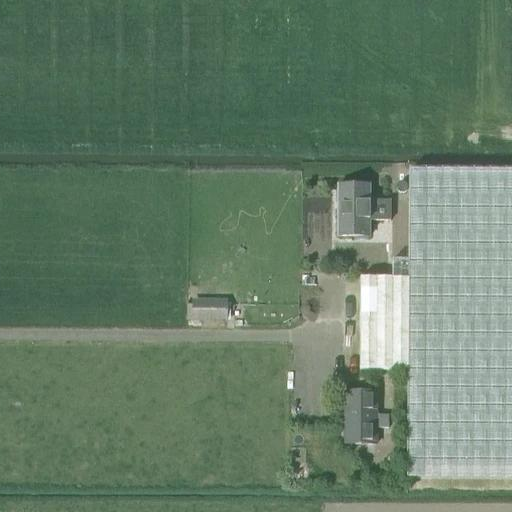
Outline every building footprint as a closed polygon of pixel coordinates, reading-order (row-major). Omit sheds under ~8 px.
[(400,0),(272,0),(272,136),(496,136),(496,56),(401,56),(400,0)] [(391,279),(407,279),(407,371),(406,479),(511,479),(511,172),(407,172),(407,261),(391,261),(391,279)] [(368,235),(368,220),(389,220),(389,202),(368,202),(368,186),(337,186),(337,235),(368,235)] [(407,371),(407,279),(391,279),(359,279),(359,371),(407,371)] [(225,305),(192,304),(192,321),(225,322),(225,305)] [(374,392),(350,392),(344,392),(344,445),(375,445),(375,427),(387,427),(387,415),(374,415),(374,392)]
